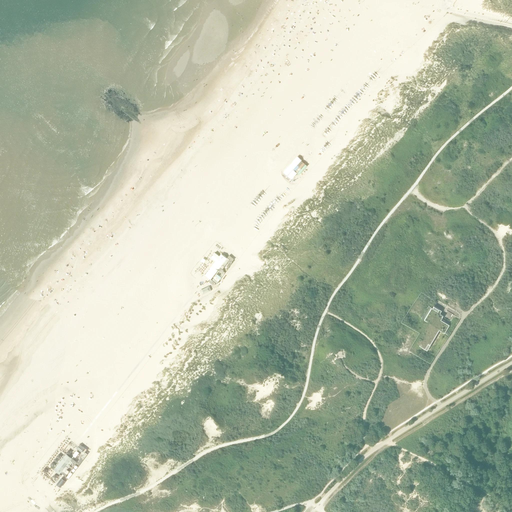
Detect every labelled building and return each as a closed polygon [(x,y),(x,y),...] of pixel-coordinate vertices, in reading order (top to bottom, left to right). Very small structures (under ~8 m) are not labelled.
[(399,40),(392,48),(398,53),(405,46),(399,40)] [(302,168),(295,163),(282,180),(289,185),(302,168)] [(240,250),(235,245),(225,257),(231,261),(240,250)] [(445,333),(449,326),(441,320),(443,316),(440,314),(441,312),(439,311),(440,310),(434,307),(433,309),(429,306),(421,319),(425,321),(412,342),(427,351),(439,330),(445,333)] [(73,459),(67,454),(55,470),(61,475),(73,459)] [(66,482),(63,479),(58,485),(61,488),(66,482)]
